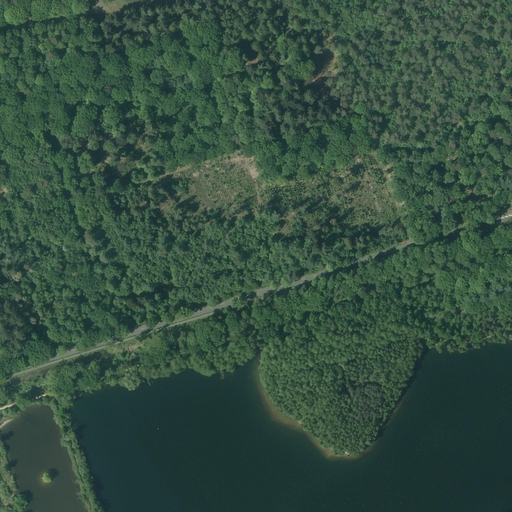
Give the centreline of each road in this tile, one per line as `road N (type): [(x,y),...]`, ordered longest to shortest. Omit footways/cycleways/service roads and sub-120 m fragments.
road 1 (secondary): [(0,373),(511,216)]
road 2 (track): [(54,391),(511,252)]
road 3 (track): [(69,204),(358,116),(502,93)]
road 4 (track): [(415,245),(324,35)]
road 5 (track): [(0,87),(25,82),(38,89),(69,204)]
road 6 (track): [(112,338),(69,204)]
